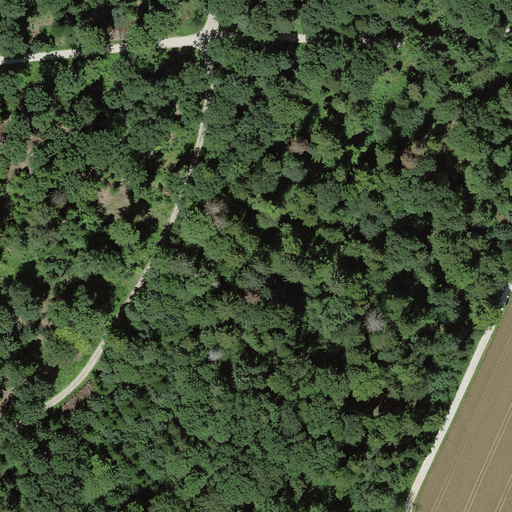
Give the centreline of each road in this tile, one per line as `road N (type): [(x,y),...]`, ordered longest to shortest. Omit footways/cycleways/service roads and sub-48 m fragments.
road 1 (track): [(511,31),(408,43),(260,35),(0,58)]
road 2 (track): [(217,0),(209,98),(165,246),(70,388),(0,434)]
road 3 (track): [(408,511),(511,283)]
